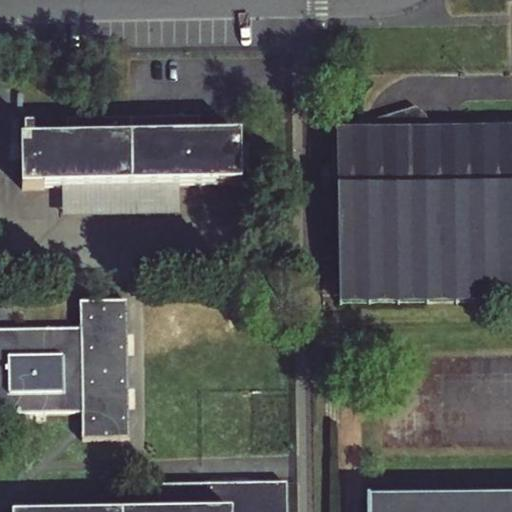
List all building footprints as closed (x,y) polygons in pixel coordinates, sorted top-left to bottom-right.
[(240,137),(199,138),(199,120),(77,122),(77,139),(23,140),(23,190),(241,186),(240,137)] [(366,132),(338,132),(341,305),(511,302),(511,132),(423,134),(422,120),(394,124),(366,132)] [(81,331),(0,333),(0,416),(82,416),(83,442),(130,442),(127,304),(81,304),(81,331)] [(154,511),(290,511),(290,484),(154,487),(154,511)] [(367,511),(511,511),(511,508),(371,510),(371,501),(367,501),(367,511)]
